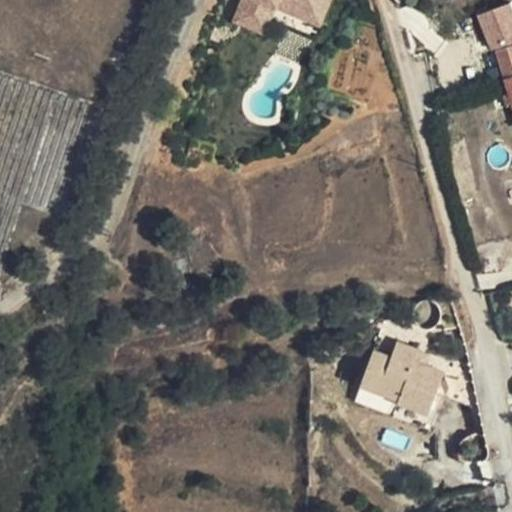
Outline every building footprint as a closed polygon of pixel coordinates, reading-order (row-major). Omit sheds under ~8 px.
[(243,0),(241,5),(270,17),(276,3),(323,24),(334,0),(243,0)] [(323,24),(276,3),(270,17),(317,38),(323,24)] [(266,31),(270,17),(241,5),(237,18),(266,31)] [(511,80),(511,49),(503,52),(511,80)] [(232,271),(198,234),(178,252),(212,291),(232,271)] [(374,352),(362,386),(401,400),(400,402),(431,413),(437,394),(445,371),(415,360),(419,350),(397,343),(392,358),(374,352)] [(431,413),(400,402),(395,414),(433,429),(444,397),(437,394),(431,413)]
